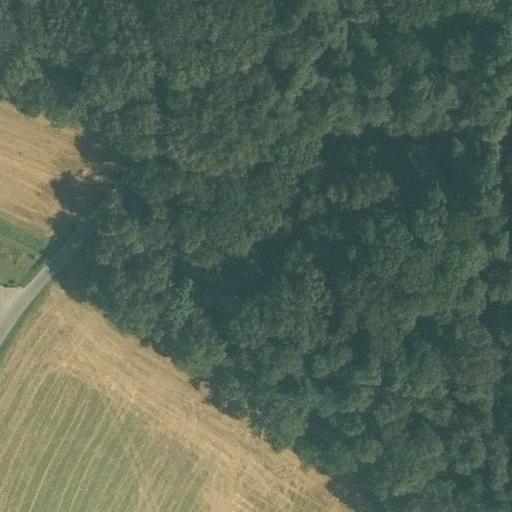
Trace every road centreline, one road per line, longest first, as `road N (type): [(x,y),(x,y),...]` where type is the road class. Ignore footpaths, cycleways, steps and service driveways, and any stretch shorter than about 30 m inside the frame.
road 1 (unclassified): [(162,131),(511,135)]
road 2 (unclassified): [(0,333),(143,167),(162,131)]
road 3 (unclassified): [(0,64),(162,131)]
